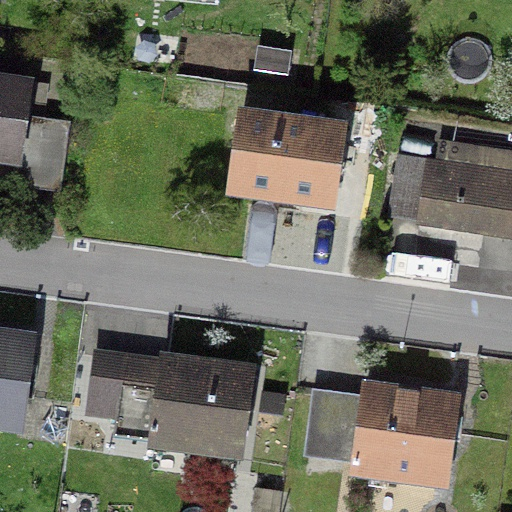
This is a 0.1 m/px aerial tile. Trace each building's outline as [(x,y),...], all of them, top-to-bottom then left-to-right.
[(23,90),(0,86),(0,161),(13,163),(23,90)] [(226,193),(326,207),(337,134),(236,120),(226,193)] [(386,216),(505,235),(511,190),(511,179),(394,161),(386,216)] [(0,423),(14,426),(24,348),(0,344),(0,423)] [(113,419),(114,409),(121,360),(91,356),(84,415),(113,419)] [(147,364),(121,360),(114,409),(154,414),(150,443),(233,455),(244,377),(161,365),(156,398),(145,396),(147,364)] [(448,404),(364,393),(353,473),(437,484),(448,404)] [(333,460),(341,401),(312,397),(304,456),(333,460)]
